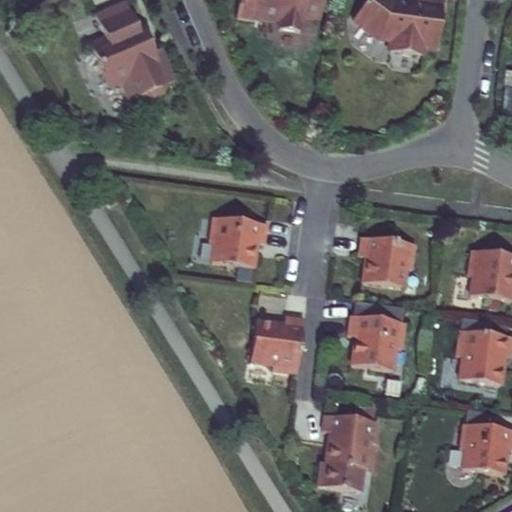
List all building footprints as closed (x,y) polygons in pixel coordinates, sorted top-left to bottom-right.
[(320,32),(324,0),(248,0),(248,6),(245,5),(239,10),(236,32),(259,35),(262,32),(280,34),(279,42),(300,45),(302,33),(300,31),(303,28),(305,30),(320,32)] [(436,48),(441,0),(412,0),(412,2),(398,0),(363,0),(351,16),(376,37),(393,38),(392,45),(398,53),(415,55),(422,47),(436,48)] [(134,28),(123,3),(94,15),(104,40),(88,47),(104,87),(118,81),(126,101),(142,95),(151,99),(162,95),(165,86),(171,83),(157,50),(150,53),(139,26),(134,28)] [(264,244),(267,224),(213,218),(210,243),(215,243),(212,263),(253,268),(256,243),(264,244)] [(413,243),(360,236),(357,256),(364,257),(361,283),(403,289),(405,269),(410,269),(413,243)] [(511,259),(469,254),(466,279),(471,280),(468,299),(509,305),(511,286),(511,259)] [(405,325),(351,318),(348,338),(356,339),(352,368),(393,373),(396,351),(402,352),(405,325)] [(295,377),(302,323),(282,320),(281,328),(253,325),(247,366),(270,369),(270,374),(295,377)] [(500,384),(507,343),(478,339),(480,332),(459,329),(450,383),(476,387),(477,381),(500,384)] [(379,425),(319,417),(318,430),(325,431),(317,490),(366,496),(372,447),(376,448),(379,425)] [(511,431),(463,424),(459,450),(464,451),(461,470),(503,476),(506,450),(511,451),(511,431)]
